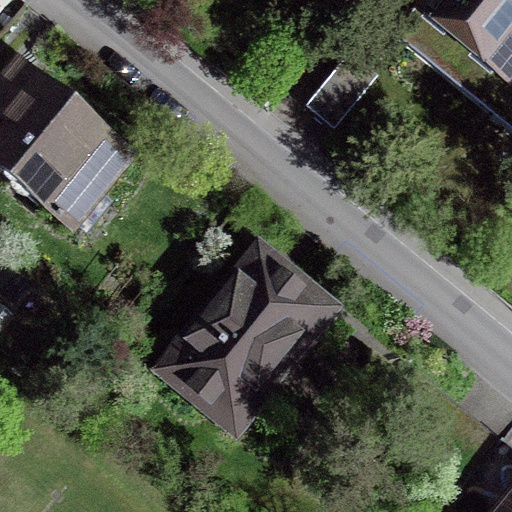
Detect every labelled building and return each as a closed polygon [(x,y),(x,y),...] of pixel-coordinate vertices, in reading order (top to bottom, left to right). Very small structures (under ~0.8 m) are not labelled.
[(481,95),(499,73),(511,84),(511,0),(419,0),(416,4),(425,12),(407,35),(481,95)] [(350,59),(311,108),(335,126),(373,78),(350,59)] [(0,172),(72,231),(76,226),(87,235),(114,203),(102,194),(133,156),(41,80),(25,99),(6,83),(0,89),(0,172)] [(158,375),(230,434),(330,313),(258,254),(158,375)] [(491,453),(408,386),(388,411),(471,477),(490,454),(491,453)] [(511,511),(511,471),(490,454),(471,477),(446,508),(451,511),(511,511)]
